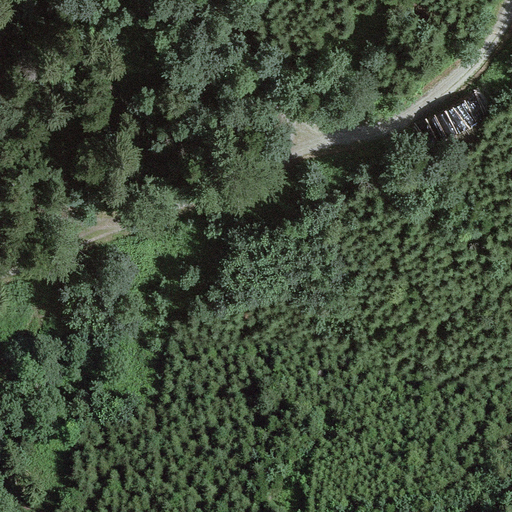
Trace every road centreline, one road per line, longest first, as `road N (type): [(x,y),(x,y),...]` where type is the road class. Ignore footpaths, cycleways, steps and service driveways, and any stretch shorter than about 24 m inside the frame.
road 1 (track): [(511,8),(489,45),(419,107),(388,124),(314,137),(289,120),(227,0)]
road 2 (track): [(0,187),(100,233),(314,137)]
